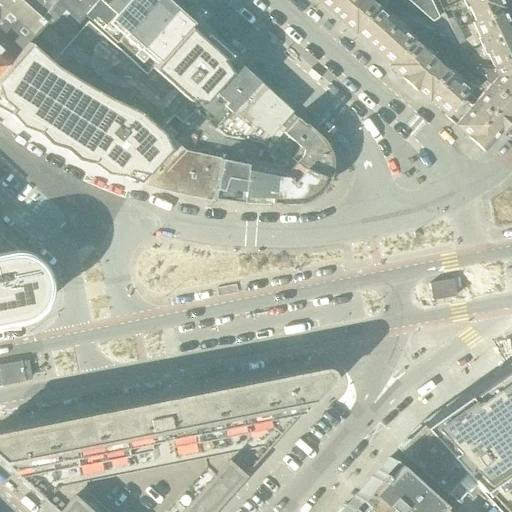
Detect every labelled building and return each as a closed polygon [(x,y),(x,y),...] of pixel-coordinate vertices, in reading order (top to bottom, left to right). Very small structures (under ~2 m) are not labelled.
[(0,0),(0,72),(11,59),(46,21),(41,17),(22,0),(0,0)] [(22,0),(41,17),(56,0),(22,0)] [(84,14),(96,0),(56,0),(41,17),(46,21),(64,37),(84,14)] [(126,0),(96,0),(84,14),(100,29),(126,0)] [(126,0),(100,29),(108,35),(115,42),(153,0),(126,0)] [(132,57),(174,9),(163,0),(153,0),(115,42),(126,52),(132,57)] [(316,0),(335,17),(349,0),(316,0)] [(353,33),(376,6),(376,2),(374,4),(370,0),(349,0),(335,17),(353,33)] [(426,8),(420,0),(412,6),(420,13),(426,8)] [(432,4),(430,0),(420,0),(426,8),(432,4)] [(471,24),(503,10),(505,9),(500,0),(463,0),(473,21),(471,23),(471,24)] [(372,48),(397,21),(376,2),(376,6),(354,32),(372,48)] [(426,18),(435,11),(432,4),(426,8),(420,13),(426,18)] [(149,68),(189,23),(174,9),(132,57),(147,70),(149,68)] [(511,32),(511,29),(503,10),(471,24),(482,46),(511,32)] [(439,19),(435,11),(426,18),(432,23),(439,19)] [(422,30),(426,25),(416,16),(412,21),(422,30)] [(453,33),(459,30),(453,17),(447,20),(453,33)] [(390,64),(413,40),(415,38),(397,21),(372,48),(390,64)] [(189,23),(149,68),(186,101),(189,99),(202,102),(236,65),(226,56),(228,55),(204,34),(203,35),(189,23)] [(436,34),(426,25),(422,30),(432,39),(436,34)] [(465,42),(459,30),(453,33),(458,45),(465,42)] [(511,60),(511,32),(482,46),(492,67),(492,69),(511,60)] [(406,83),(431,56),(413,40),(390,64),(388,67),(400,77),(400,78),(406,83)] [(28,44),(0,74),(0,110),(7,114),(18,126),(34,131),(45,143),(61,148),(73,159),(89,163),(103,173),(120,175),(138,182),(173,143),(160,132),(137,110),(106,98),(78,82),(50,65),(28,44)] [(429,99),(451,74),(449,72),(431,56),(406,83),(414,91),(415,90),(427,101),(429,99)] [(483,80),(511,105),(511,60),(492,69),(492,67),(476,66),(475,69),(481,77),(483,80)] [(212,128),(254,81),(236,65),(202,102),(194,111),(212,128)] [(429,99),(446,115),(466,92),(468,93),(477,85),(474,83),(469,87),(451,70),(449,72),(451,74),(429,99)] [(502,130),(511,118),(511,105),(483,80),(477,86),(477,85),(468,93),(475,100),(484,109),(482,112),(502,130)] [(249,141),(262,143),(268,137),(290,113),(254,81),(212,128),(214,130),(215,129),(223,137),(232,138),(249,141)] [(501,131),(502,130),(482,112),(484,109),(475,100),(468,93),(466,92),(446,115),(444,117),(466,137),(481,151),(500,130),(501,131)] [(298,166),(327,178),(328,174),(329,166),(328,158),(326,151),(322,144),(317,138),(302,124),(294,117),(281,132),(301,149),(300,154),(293,162),(294,162),(298,166)] [(163,189),(182,194),(194,153),(184,151),(193,140),(184,132),(173,143),(138,182),(149,186),(163,189)] [(188,195),(214,200),(223,158),(194,153),(182,194),(188,195)] [(241,202),(244,203),(247,164),(245,163),(245,162),(223,158),(214,200),(241,202)] [(247,164),(244,203),(267,204),(293,203),(298,203),(305,200),(312,197),(318,192),(323,185),(326,179),(327,178),(298,166),(288,177),(282,171),(272,169),(247,164)] [(0,321),(11,319),(11,320),(15,319),(26,317),(29,316),(30,315),(38,306),(39,305),(40,303),(39,303),(43,290),(43,291),(44,289),(43,287),(41,275),(41,274),(39,272),(38,272),(37,270),(36,271),(29,265),(30,264),(28,263),(28,262),(26,260),(26,261),(24,259),(23,260),(17,254),(17,253),(16,251),(14,249),(13,250),(3,241),(4,240),(1,238),(0,239),(0,238),(0,321)] [(454,295),(451,282),(452,282),(452,281),(429,285),(429,287),(430,286),(432,299),(432,300),(432,301),(455,296),(455,295),(454,295)] [(0,385),(23,381),(20,364),(0,367),(0,385)] [(511,511),(511,371),(509,367),(466,396),(421,428),(473,484),(481,492),(499,511),(511,511)] [(0,461),(56,511),(209,511),(323,386),(327,381),(329,377),(328,373),(325,370),(321,370),(315,371),(314,370),(0,432),(0,461)] [(456,503),(473,484),(421,428),(420,427),(396,450),(456,503)] [(447,511),(390,460),(388,458),(346,504),(345,505),(352,511),(447,511)]
